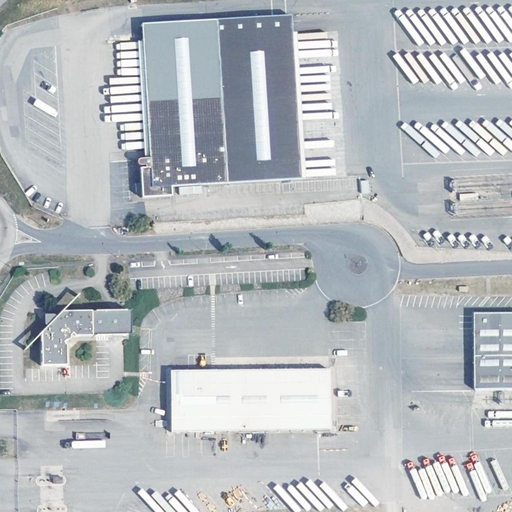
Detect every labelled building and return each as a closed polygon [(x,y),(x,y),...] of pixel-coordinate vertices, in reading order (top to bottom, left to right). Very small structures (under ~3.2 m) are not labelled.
[(293,14),(143,23),(149,167),(139,168),(141,197),(172,196),(171,185),(302,179),(293,14)] [(490,178),(456,180),(457,189),(491,188),(490,178)] [(190,194),(190,186),(179,186),(179,194),(190,194)] [(116,311),(63,313),(56,319),(53,318),(51,317),(48,317),(46,318),(45,321),(44,323),(45,325),(47,327),(41,333),(42,368),(66,367),(67,348),(61,343),(63,341),(65,343),(69,338),(67,337),(69,335),(72,337),(91,336),(116,336),(116,311)] [(125,311),(116,311),(116,336),(126,336),(125,311)] [(511,314),(474,315),(475,395),(511,394),(511,314)] [(328,371),(170,372),(170,432),(328,429),(328,371)]
